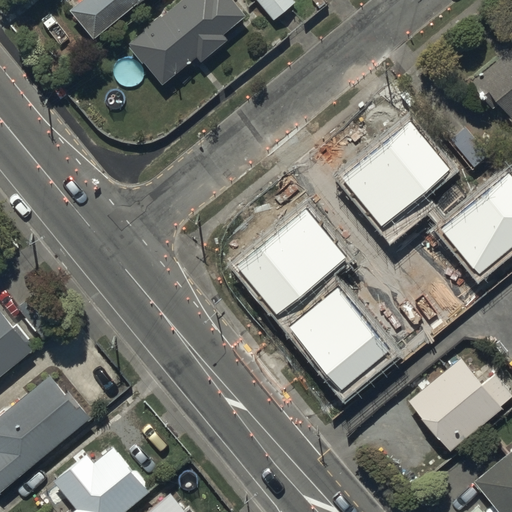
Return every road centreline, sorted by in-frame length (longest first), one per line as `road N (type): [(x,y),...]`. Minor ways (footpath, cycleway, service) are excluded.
road 1 (residential): [(108,247),(410,0)]
road 2 (secondary): [(335,511),(108,247)]
road 3 (secondary): [(108,247),(0,118)]
